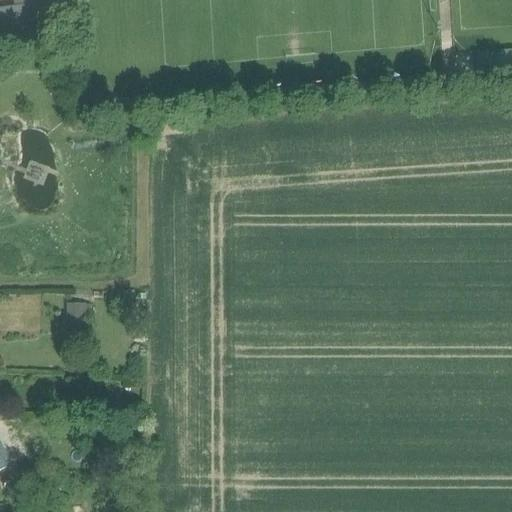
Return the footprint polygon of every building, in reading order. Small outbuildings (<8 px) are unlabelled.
[(45,0),(28,0),(30,6),(34,37),(53,34),(51,24),(71,21),(68,0),(47,0),(48,4),(47,4),(45,0)] [(30,6),(17,8),(0,10),(0,41),(34,37),(30,6)] [(26,176),(43,182),(49,168),(32,162),(26,176)] [(87,303),(72,303),(72,317),(86,317),(87,303)] [(138,403),(127,402),(127,411),(137,412),(138,403)]
